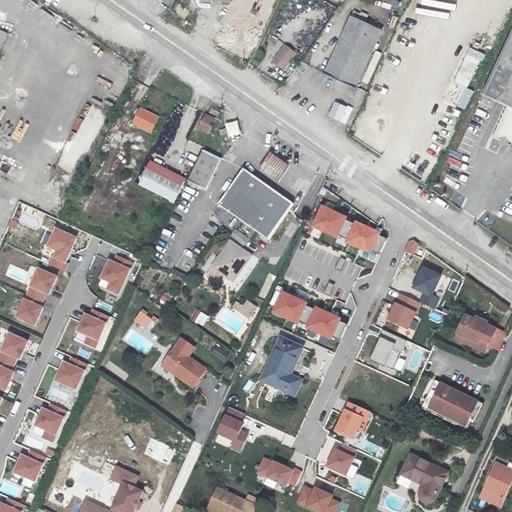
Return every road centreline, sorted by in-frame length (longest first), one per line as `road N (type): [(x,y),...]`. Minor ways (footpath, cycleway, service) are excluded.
road 1 (secondary): [(112,0),(413,211)]
road 2 (unknown): [(0,14),(50,46),(63,74),(0,219)]
road 3 (unknown): [(374,183),(458,0)]
road 4 (residential): [(0,453),(74,287)]
road 5 (residential): [(311,446),(313,417),(370,293)]
road 6 (secondary): [(413,211),(511,280)]
